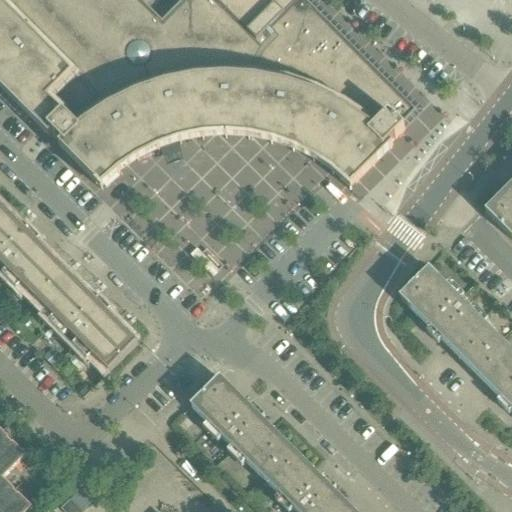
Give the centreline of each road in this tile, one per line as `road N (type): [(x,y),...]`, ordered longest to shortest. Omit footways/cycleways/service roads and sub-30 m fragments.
road 1 (residential): [(511,479),(467,452),(353,340),(352,303),(437,192)]
road 2 (residential): [(411,511),(269,368),(218,342),(189,340)]
road 3 (residential): [(189,340),(0,150)]
road 4 (residential): [(189,340),(92,433),(69,435),(0,365)]
road 5 (residential): [(511,96),(387,0)]
road 6 (residential): [(437,192),(511,97)]
